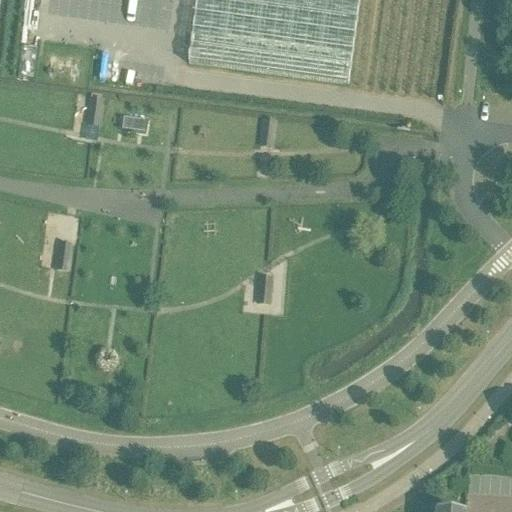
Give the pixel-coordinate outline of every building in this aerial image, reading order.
[(196,0),(188,65),(348,86),(359,0),(196,0)] [(161,66),(98,57),(95,76),(158,85),(161,66)] [(88,126),(99,128),(102,104),(91,102),(88,126)] [(124,116),(121,128),(148,135),(151,122),(124,116)] [(264,124),(260,148),(272,149),(275,125),(264,124)] [(56,271),(68,273),(71,249),(60,247),(56,271)] [(264,306),(268,306),(269,306),(271,282),(260,281),(258,305),(264,306)]
